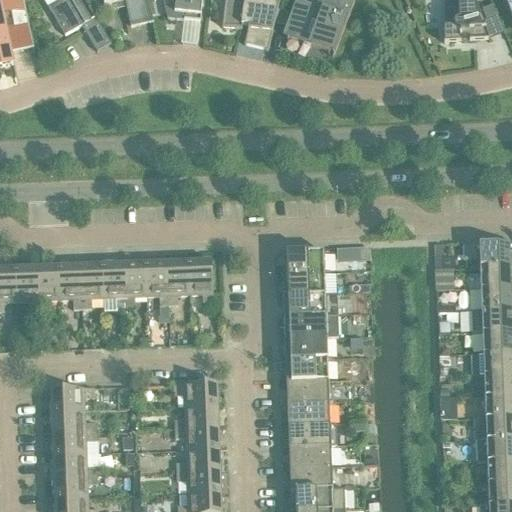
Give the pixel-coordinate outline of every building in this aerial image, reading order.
[(33,50),(22,0),(0,0),(0,65),(12,63),(10,55),(33,50)] [(91,22),(77,0),(41,0),(65,38),(81,29),(97,55),(110,46),(94,19),(91,22)] [(101,0),(103,8),(124,3),(130,30),(153,25),(147,0),(101,0)] [(199,25),(202,0),(166,0),(167,0),(162,1),(167,21),(199,25)] [(267,53),(280,0),(225,0),(222,30),(241,32),(242,28),(248,29),(244,48),(267,53)] [(333,61),(355,0),(328,0),(328,1),(326,1),(325,6),(326,6),(325,10),(316,7),(315,13),(296,6),(287,42),(288,42),(289,36),(312,44),(311,48),(333,56),(332,60),(333,61)] [(488,45),(490,44),(472,1),(471,2),(444,3),(445,29),(443,29),(443,46),(460,45),(460,43),(469,43),(469,45),(488,44),(488,45)] [(511,247),(463,249),(464,264),(479,264),(479,271),(511,269),(511,247)] [(323,274),(323,255),(286,256),(286,270),(281,270),(282,278),(330,276),(330,274),(323,274)] [(190,299),(188,265),(167,266),(168,310),(177,310),(177,300),(190,299)] [(213,308),(211,265),(188,265),(190,299),(202,299),(202,309),(213,308)] [(168,310),(167,266),(145,267),(147,301),(159,300),(159,310),(168,310)] [(147,301),(145,267),(123,268),(125,312),(134,311),(134,301),(147,301)] [(125,312),(123,268),(102,269),(103,302),(116,302),(116,312),(125,312)] [(103,302),(102,269),(81,270),(82,313),(91,313),(91,303),(103,302)] [(511,269),(479,271),(480,293),(511,291),(511,269)] [(60,304),(59,270),(37,271),(38,315),(47,315),(47,312),(47,304),(60,304)] [(82,313),(81,270),(59,270),(60,304),(73,303),(73,314),(82,313)] [(38,315),(37,271),(15,272),(16,306),(29,305),(29,315),(38,315)] [(16,306),(15,272),(0,272),(0,316),(4,316),(4,306),(16,306)] [(324,298),(324,279),(330,279),(330,276),(282,278),(283,300),(324,298)] [(511,291),(480,293),(481,314),(511,313),(511,291)] [(337,319),(337,297),(324,298),(283,300),(283,322),(337,319)] [(511,313),(481,314),(482,336),(511,334),(511,313)] [(338,341),(337,319),(283,322),(284,343),(326,341),(338,341)] [(511,334),(482,336),(482,356),(483,357),(511,356),(511,334)] [(327,360),(326,341),(284,343),(285,365),(333,362),(333,360),(327,360)] [(511,356),(483,357),(482,356),(471,357),(471,379),(483,379),(511,378),(511,356)] [(328,384),(327,366),(333,366),(333,362),(285,365),(286,386),(328,384)] [(511,378),(483,379),(484,401),(511,399),(511,378)] [(328,404),(328,384),(286,386),(287,408),(334,406),(334,404),(328,404)] [(217,410),(216,387),(173,389),(173,399),(183,399),(184,411),(217,410)] [(84,415),(84,402),(94,402),(93,392),(50,394),(51,416),(84,415)] [(511,421),(511,399),(484,401),(485,422),(511,421)] [(329,428),(329,409),(334,409),(334,406),(287,408),(287,430),(329,428)] [(218,432),(217,410),(184,411),(184,424),(174,424),(174,433),(218,432)] [(85,427),(84,415),(51,416),(52,438),(95,436),(95,427),(85,427)] [(511,421),(485,422),(473,423),(474,444),(486,444),(511,443),(511,421)] [(335,428),(329,428),(287,430),(288,451),(336,449),(335,428)] [(219,453),(218,432),(174,433),(175,442),(185,442),(185,454),(219,453)] [(96,445),(95,436),(52,438),(52,459),(86,458),(85,446),(96,445)] [(511,443),(486,444),(487,466),(511,464),(511,443)] [(331,471),(330,452),(336,452),(336,449),(288,451),(289,473),(331,471)] [(220,475),(219,453),(185,454),(186,467),(176,467),(176,476),(220,475)] [(86,471),(86,458),(52,459),(53,481),(97,479),(96,470),(86,471)] [(511,464),(487,466),(487,487),(511,486),(511,464)] [(332,490),(331,471),(289,473),(290,494),(338,492),(338,490),(332,490)] [(221,496),(220,475),(176,476),(176,485),(186,485),(187,498),(221,496)] [(97,488),(97,479),(53,481),(54,503),(88,501),(87,489),(97,488)] [(511,507),(511,486),(487,487),(488,509),(479,509),(511,507)] [(344,511),(344,491),(338,492),(290,494),(290,511),(344,511)] [(221,511),(221,496),(187,498),(187,510),(177,510),(177,511),(221,511)] [(87,511),(88,501),(54,503),(54,511),(87,511)]
